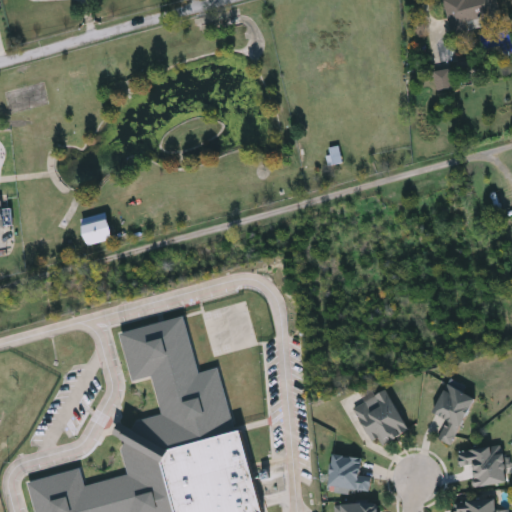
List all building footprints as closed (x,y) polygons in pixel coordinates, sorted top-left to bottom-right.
[(443,0),(496,0),(500,15),(484,18),(486,26),(451,33),(443,0)] [(435,70),(450,70),(451,87),(436,87),(435,70)] [(325,147),(338,145),(342,162),(329,165),(325,147)] [(88,244),(81,219),(106,212),(113,237),(88,244)] [(262,511),(36,511),(29,478),(81,467),(85,483),(128,473),(117,421),(161,412),(153,373),(132,378),(121,329),(186,315),(198,370),(220,365),(234,430),(244,428),(262,511)] [(434,412),(447,382),(475,395),(452,444),(438,437),(447,418),(434,412)] [(372,441),(353,406),(371,396),(371,395),(386,387),(409,429),(381,444),(378,437),(372,441)] [(507,482),(474,485),(473,463),(459,464),(458,448),(504,444),(507,482)] [(329,485),(333,452),(363,456),(362,469),(371,471),(369,489),(329,485)] [(455,511),(455,498),(497,498),(497,511),(455,511)] [(379,511),(335,511),(335,502),(379,502),(379,511)]
